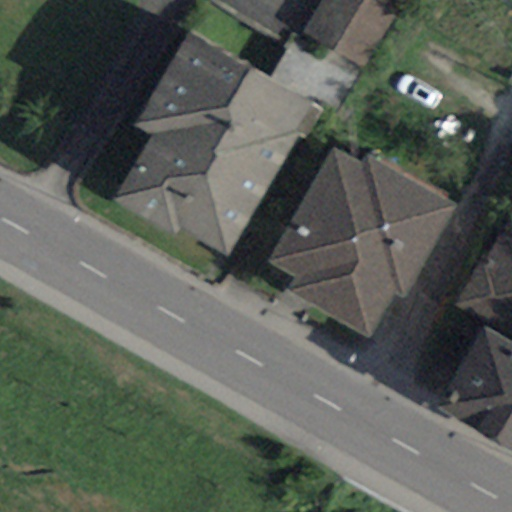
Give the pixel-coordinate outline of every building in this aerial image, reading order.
[(367,66),(405,0),(338,0),(317,36),(367,66)] [(298,96),(201,39),(124,169),(221,226),(298,96)] [(270,255),(372,316),(438,206),(336,146),(270,255)] [(511,215),(458,297),(511,332),(511,215)] [(511,344),(487,329),(444,397),(511,440),(511,344)]
